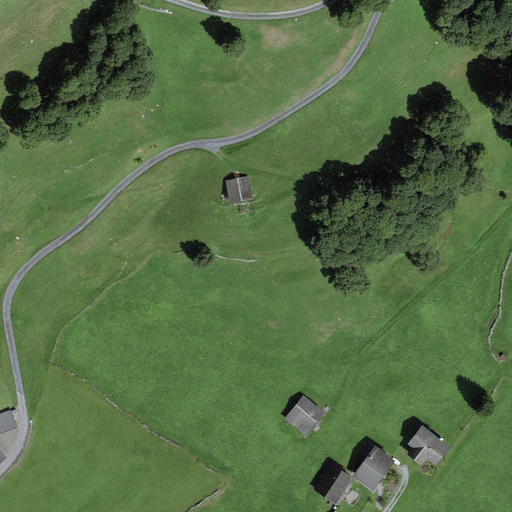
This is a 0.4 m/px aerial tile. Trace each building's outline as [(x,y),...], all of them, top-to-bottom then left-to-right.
[(227,180),(230,200),(252,196),(248,176),(227,180)] [(295,416),(290,422),(303,433),(321,411),(303,397),(290,412),(295,416)] [(0,432),(16,426),(11,411),(0,414),(0,432)] [(426,454),(435,461),(447,446),(421,427),(410,441),(416,446),(410,453),(421,461),(426,454)] [(356,474),(372,487),(392,460),(375,447),(356,474)] [(332,465),(316,490),(334,501),(350,477),(332,465)]
